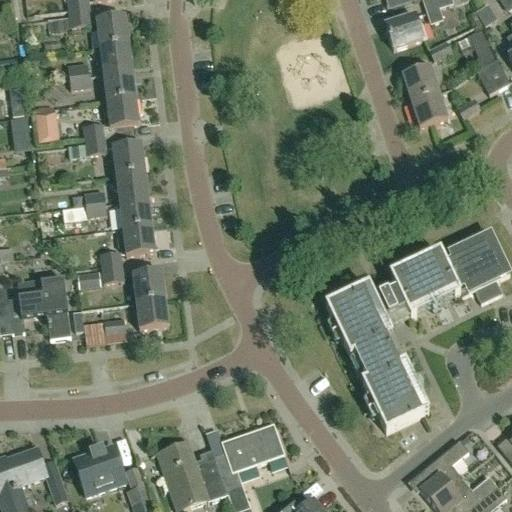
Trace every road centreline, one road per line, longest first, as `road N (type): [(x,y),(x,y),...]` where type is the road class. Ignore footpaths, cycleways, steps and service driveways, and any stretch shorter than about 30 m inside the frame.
road 1 (residential): [(234,284),(208,228),(189,134),(177,0)]
road 2 (residential): [(0,413),(100,411),(208,379),(262,348)]
road 3 (residential): [(413,205),(348,0)]
road 4 (residential): [(234,284),(413,205)]
road 5 (residential): [(369,499),(262,348)]
road 6 (residential): [(369,499),(487,413)]
road 7 (residential): [(487,413),(455,358),(470,340),(511,333)]
